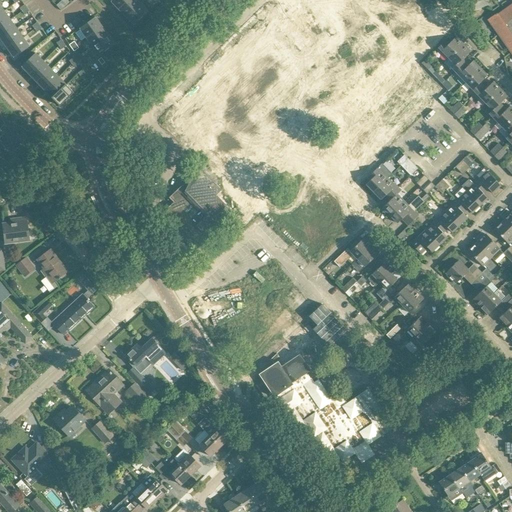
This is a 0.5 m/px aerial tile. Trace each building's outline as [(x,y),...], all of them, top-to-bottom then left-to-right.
[(111,0),(111,1),(118,9),(127,0),(111,0)] [(136,0),(127,0),(118,9),(126,17),(140,3),(139,3),(136,0)] [(61,1),(57,6),(61,10),(65,6),(61,1)] [(140,3),(126,17),(134,25),(149,10),(141,1),(139,3),(140,3)] [(511,3),(498,14),(497,13),(487,20),(511,54),(511,3)] [(4,11),(0,13),(0,26),(10,20),(4,11)] [(95,17),(79,28),(86,37),(102,26),(95,17)] [(10,20),(0,26),(0,38),(1,40),(17,28),(10,20)] [(102,26),(86,37),(92,46),(108,35),(102,26)] [(17,28),(1,40),(7,48),(23,37),(17,28)] [(92,46),(90,47),(97,57),(115,44),(108,35),(92,46)] [(23,37),(7,48),(14,58),(29,46),(23,37)] [(443,52),(449,58),(463,44),(456,37),(447,45),(444,42),(436,49),(441,55),(443,52)] [(451,68),(455,72),(461,66),(465,63),(461,60),(470,51),(463,44),(449,58),(455,65),(451,68)] [(35,53),(21,66),(29,75),(43,61),(35,53)] [(43,61),(29,75),(37,82),(51,69),(43,61)] [(460,77),(465,82),(480,68),(473,61),(464,69),(461,66),(455,72),(453,74),(458,79),(460,77)] [(468,90),(473,95),(481,87),(478,84),(487,75),(480,68),(465,82),(470,88),(468,90)] [(51,69),(37,82),(44,90),(58,77),(51,69)] [(58,77),(44,90),(52,98),(66,84),(58,77)] [(484,90),(481,87),(473,95),(478,100),(480,98),(486,103),(500,89),(493,82),(484,90)] [(66,84),(52,98),(58,104),(60,106),(74,92),(72,91),(66,84)] [(416,108),(417,106),(422,102),(407,86),(401,92),(395,85),(388,93),(402,107),(408,100),(416,108)] [(490,112),(493,116),(501,108),(498,105),(507,96),(500,89),(486,103),(492,110),(490,112)] [(378,103),(391,117),(402,107),(388,93),(378,103)] [(438,98),(444,104),(447,101),(442,95),(438,98)] [(450,110),(454,114),(463,105),(459,101),(450,110)] [(391,117),(378,103),(367,113),(381,127),(391,117)] [(467,110),(463,105),(454,114),(458,118),(467,110)] [(504,111),(501,108),(493,116),(490,119),(495,124),(497,122),(502,127),(511,117),(511,108),(510,106),(504,111)] [(357,123),(371,137),(381,127),(367,113),(357,123)] [(506,137),(509,141),(511,138),(511,117),(502,127),(509,134),(506,137)] [(470,131),(474,135),(483,126),(479,122),(470,131)] [(360,147),(371,137),(357,123),(347,133),(360,147)] [(485,124),(483,126),(474,135),(479,140),(490,129),(485,124)] [(350,157),(360,147),(347,133),(337,143),(350,157)] [(350,157),(337,143),(329,150),(335,156),(329,161),(345,177),(351,171),(344,163),(350,157)] [(490,152),(494,156),(503,147),(499,143),(490,152)] [(507,151),(503,147),(494,156),(498,160),(507,151)] [(397,162),(401,165),(408,158),(404,155),(397,162)] [(472,163),(466,157),(463,159),(469,166),(472,163)] [(408,172),(412,168),(415,165),(408,158),(401,165),(408,172)] [(466,170),(468,168),(470,167),(469,166),(463,159),(459,163),(464,168),(466,170)] [(373,192),(388,178),(392,173),(385,166),(385,167),(382,163),(367,177),(368,178),(370,176),(372,178),(366,184),(373,192)] [(459,163),(455,167),(462,174),(466,170),(464,168),(459,163)] [(173,202),(160,215),(190,245),(191,246),(192,246),(193,247),(194,246),(195,246),(195,245),(205,236),(209,232),(220,222),(222,220),(225,217),(228,214),(231,211),(226,206),(227,205),(226,205),(225,205),(216,195),(219,192),(221,190),(219,188),(216,185),(215,183),(209,177),(198,166),(198,167),(189,176),(189,177),(175,191),(173,193),(169,197),(173,202)] [(475,180),(486,191),(488,189),(492,193),(500,185),(487,171),(479,178),(478,178),(475,180)] [(416,182),(420,186),(428,179),(424,175),(416,182)] [(395,185),(388,178),(373,192),(381,200),(385,195),(387,198),(398,187),(396,184),(395,185)] [(431,182),(428,179),(420,186),(423,190),(431,182)] [(442,179),(439,182),(446,190),(449,186),(442,179)] [(487,198),(483,193),(486,191),(475,180),(473,183),(474,184),(473,184),(468,179),(461,185),(462,187),(480,205),(487,198)] [(423,190),(427,194),(435,186),(431,182),(423,190)] [(442,193),(446,190),(439,182),(435,186),(442,193)] [(382,208),(390,215),(404,201),(398,194),(401,190),(398,187),(387,198),(390,200),(382,208)] [(455,200),(466,210),(468,208),(472,213),(480,205),(462,187),(454,195),(457,198),(455,200)] [(403,217),(406,219),(415,210),(429,196),(427,194),(422,199),(419,195),(409,206),(404,201),(390,215),(397,223),(403,217)] [(467,217),(463,213),(466,210),(455,200),(453,203),(446,210),(460,224),(467,217)] [(415,210),(406,219),(404,221),(408,226),(419,215),(415,210)] [(435,219),(445,230),(447,228),(452,232),(460,224),(446,210),(439,218),(438,217),(435,219)] [(503,221),(511,229),(511,212),(503,221)] [(12,223),(3,224),(5,243),(29,240),(26,218),(16,219),(16,225),(12,225),(12,223)] [(447,237),(442,232),(445,230),(435,219),(432,222),(433,223),(426,230),(440,244),(447,237)] [(511,245),(507,249),(511,254),(511,229),(503,221),(494,229),(509,244),(511,245)] [(421,254),(425,250),(427,247),(431,252),(440,244),(426,230),(418,237),(417,236),(410,243),(421,254)] [(511,263),(511,261),(511,254),(507,249),(503,253),(500,249),(486,234),(476,243),(491,257),(494,261),(502,254),(511,263)] [(334,261),(339,267),(353,254),(358,258),(372,245),(364,237),(350,251),(347,248),(334,261)] [(482,266),(491,257),(476,243),(468,251),(482,266)] [(359,272),(365,266),(379,253),(372,245),(358,258),(351,264),(359,272)] [(53,282),(54,281),(58,278),(58,279),(60,278),(62,279),(66,275),(66,274),(65,273),(67,271),(50,249),(36,260),(42,269),(39,271),(53,289),(57,286),(53,282)] [(26,257),(15,265),(24,277),(34,269),(26,257)] [(375,286),(380,281),(394,268),(386,260),(368,278),(371,282),(370,284),(372,287),(374,285),(375,286)] [(487,278),(482,272),(477,268),(472,274),(468,270),(469,270),(458,260),(445,273),(456,283),(465,274),(468,277),(466,279),(475,289),(476,288),(487,278)] [(401,276),(394,268),(380,281),(387,289),(401,276)] [(490,282),(491,281),(495,277),(486,268),(482,272),(487,278),(490,282)] [(132,283),(127,277),(121,283),(126,289),(132,283)] [(341,289),(345,292),(357,281),(353,278),(341,289)] [(491,281),(490,282),(487,278),(476,288),(480,292),(472,300),(479,307),(494,294),(486,286),(491,281)] [(360,285),(357,281),(345,292),(349,296),(360,285)] [(397,294),(394,290),(386,298),(392,304),(399,301),(402,304),(416,291),(409,283),(397,294)] [(423,299),(416,291),(402,304),(410,312),(423,299)] [(495,307),(499,310),(511,298),(511,294),(510,292),(501,301),(494,294),(479,307),(487,315),(495,307)] [(63,334),(94,307),(89,301),(88,300),(87,300),(82,295),(52,322),(63,334)] [(511,298),(499,310),(503,314),(498,319),(506,326),(511,320),(511,298)] [(46,300),(31,313),(40,323),(46,317),(43,314),(52,306),(46,300)] [(364,312),(367,315),(379,304),(375,301),(364,312)] [(0,302),(0,366),(6,361),(0,354),(0,336),(10,327),(25,343),(33,337),(1,302),(0,302)] [(383,308),(379,304),(367,315),(371,319),(383,308)] [(346,340),(319,308),(306,320),(313,329),(308,333),(328,356),(346,340)] [(409,342),(410,341),(429,323),(422,315),(404,332),(406,340),(409,342)] [(418,349),(436,331),(429,323),(410,341),(418,349)] [(386,335),(390,339),(401,327),(397,324),(386,335)] [(146,357),(151,363),(153,365),(166,353),(152,338),(141,348),(137,343),(126,354),(129,358),(130,360),(128,362),(134,368),(146,357)] [(401,350),(390,339),(387,343),(397,354),(401,350)] [(393,358),(397,354),(387,343),(383,347),(393,358)] [(178,352),(170,355),(174,363),(177,362),(180,367),(185,365),(178,352)] [(259,374),(285,413),(281,416),(292,434),(305,425),(313,437),(309,440),(326,466),(339,458),(342,462),(355,453),(361,463),(374,454),(368,445),(394,427),(368,388),(346,403),(340,394),(332,399),(318,379),(314,382),(311,377),(310,378),(306,373),(310,370),(299,354),(281,366),(278,361),(259,374)] [(98,380),(87,390),(108,413),(121,402),(113,394),(123,385),(110,371),(100,381),(97,378),(98,380)] [(148,395),(154,389),(142,376),(136,382),(148,395)] [(152,402),(135,384),(128,391),(144,409),(152,402)] [(212,409),(217,405),(210,394),(204,397),(212,409)] [(60,414),(54,420),(71,438),(82,429),(80,426),(86,421),(73,407),(62,417),(60,414)] [(203,429),(209,435),(220,447),(230,437),(223,430),(229,424),(221,412),(203,429)] [(175,421),(171,425),(181,435),(185,431),(175,421)] [(105,443),(113,436),(100,422),(92,429),(105,443)] [(176,440),(181,435),(171,425),(166,430),(176,440)] [(209,435),(199,445),(210,456),(220,447),(209,435)] [(25,447),(12,459),(27,476),(49,456),(36,443),(28,450),(25,447)] [(146,449),(141,454),(151,464),(155,459),(146,449)] [(481,453),(470,460),(480,475),(484,481),(497,472),(494,467),(492,469),(481,453)] [(146,469),(151,464),(141,454),(136,458),(146,469)] [(191,475),(200,466),(189,454),(180,464),(191,475)] [(57,457),(50,461),(58,476),(65,473),(57,457)] [(191,475),(180,464),(174,459),(165,468),(161,463),(155,468),(166,479),(171,475),(181,485),(191,475)] [(460,467),(469,482),(480,475),(470,460),(460,467)] [(449,474),(462,494),(473,487),(469,482),(460,467),(449,474)] [(157,499),(167,490),(151,474),(141,483),(157,499)] [(438,482),(451,501),(462,494),(449,474),(438,482)] [(500,485),(502,484),(507,480),(504,476),(497,481),(500,485)] [(505,489),(509,486),(510,485),(507,480),(502,484),(505,489)] [(275,496),(266,482),(262,485),(259,481),(247,489),(257,504),(264,500),(267,505),(272,502),(271,499),(275,496)] [(141,483),(132,493),(131,492),(126,496),(139,510),(144,505),(147,509),(157,499),(141,483)] [(0,503),(2,502),(10,511),(11,511),(18,506),(0,485),(0,503)] [(475,490),(487,508),(494,504),(482,485),(475,490)] [(247,489),(236,496),(246,511),(257,504),(247,489)] [(97,496),(89,504),(94,509),(102,501),(97,496)] [(136,511),(139,510),(126,496),(121,501),(126,507),(120,511),(136,511)] [(226,508),(222,511),(244,511),(246,511),(236,496),(224,504),(226,508)] [(51,511),(38,497),(31,503),(39,511),(51,511)] [(387,510),(388,511),(409,511),(410,511),(402,500),(387,510)]
